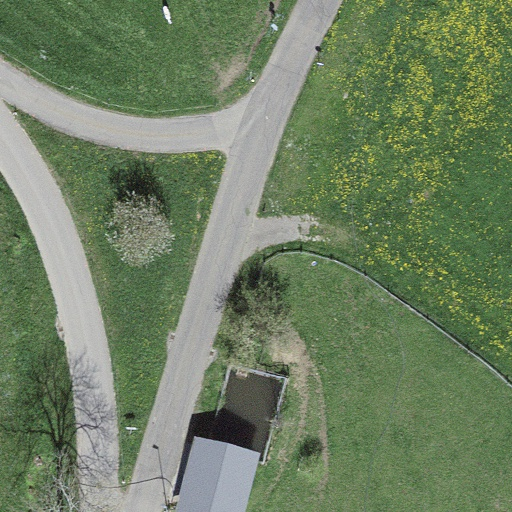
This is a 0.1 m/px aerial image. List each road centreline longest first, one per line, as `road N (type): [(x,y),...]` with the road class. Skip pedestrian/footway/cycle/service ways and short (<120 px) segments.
road 1 (unclassified): [(262,120),(140,511)]
road 2 (unclassified): [(0,132),(53,227),(73,288),(111,511)]
road 3 (unclassified): [(0,80),(49,108),(154,135),(262,120)]
road 4 (unclassified): [(262,120),(318,0)]
